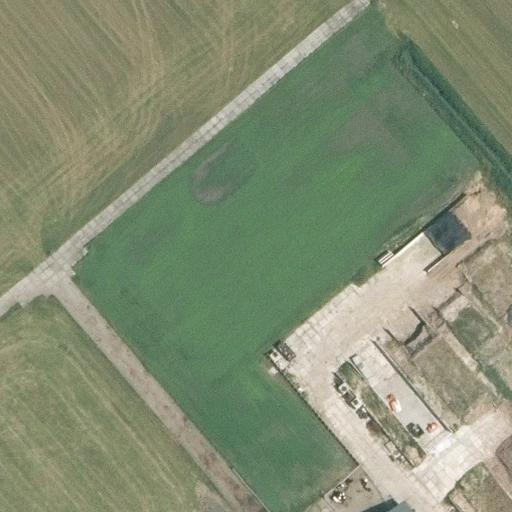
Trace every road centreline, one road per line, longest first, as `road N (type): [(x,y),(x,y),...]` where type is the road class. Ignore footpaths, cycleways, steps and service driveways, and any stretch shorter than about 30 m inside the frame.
road 1 (track): [(340,22),(0,309)]
road 2 (track): [(248,511),(49,267)]
